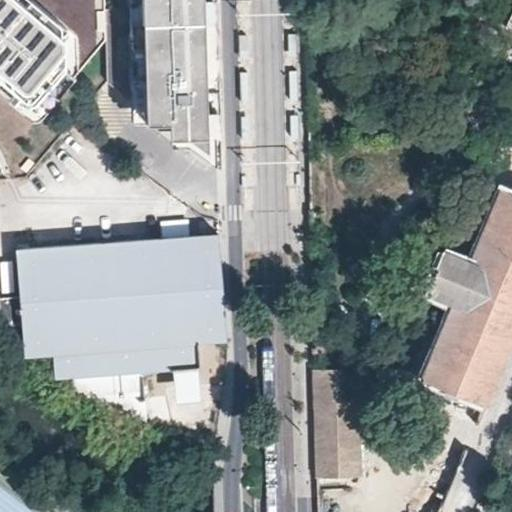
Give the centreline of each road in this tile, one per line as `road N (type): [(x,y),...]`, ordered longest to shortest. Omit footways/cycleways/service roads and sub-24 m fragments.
road 1 (residential): [(230,511),(242,370),(228,0)]
road 2 (residential): [(455,511),(511,376)]
